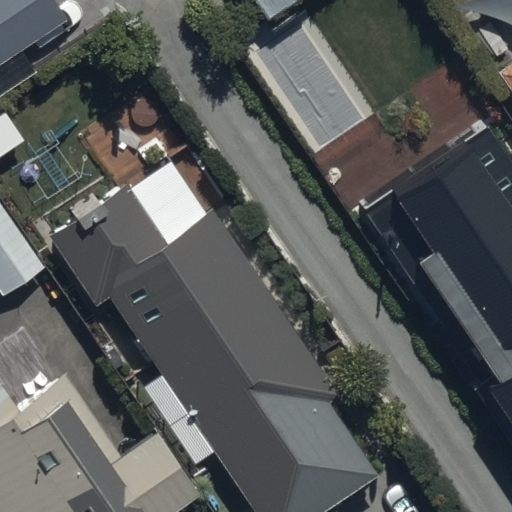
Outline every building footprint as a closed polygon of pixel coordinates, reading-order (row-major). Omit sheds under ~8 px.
[(0,0),(0,69),(69,23),(53,0),(0,0)] [(251,0),(270,28),(312,0),(251,0)] [(511,63),(493,77),(511,105),(511,63)] [(351,200),(463,366),(459,368),(511,446),(511,171),(475,117),(351,200)] [(100,317),(114,307),(251,511),(331,511),(381,479),(210,224),(167,252),(118,178),(41,229),(100,317)] [(0,291),(7,301),(46,275),(0,205),(0,291)] [(0,511),(200,511),(203,511),(152,435),(114,460),(59,378),(6,413),(0,404),(0,511)]
